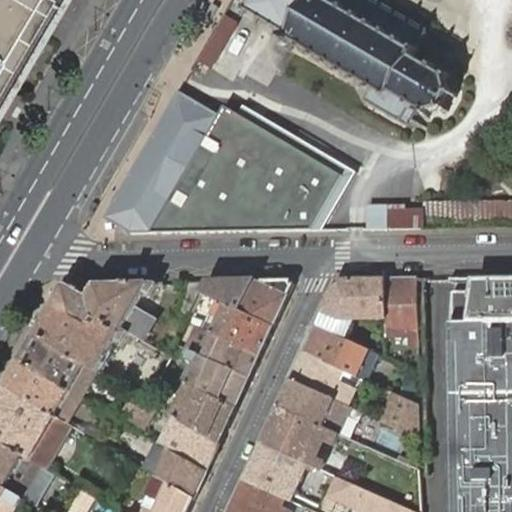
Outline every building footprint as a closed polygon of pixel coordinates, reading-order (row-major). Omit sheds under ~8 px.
[(60,0),(0,0),(0,102),(7,90),(41,33),(60,0)] [(248,0),(244,8),(246,9),(259,17),(285,33),(292,37),(313,0),(338,0),(421,49),(421,47),(425,50),(430,40),(427,38),(428,34),(426,33),(414,26),(369,0),(248,0)] [(313,0),(292,37),(285,33),(278,44),(291,52),(296,43),(304,47),(301,52),(304,54),(307,49),(317,55),(314,60),(319,63),(322,57),(331,63),(328,68),(333,71),(336,66),(346,72),(343,77),(347,79),(349,74),(360,80),(356,86),(361,88),(364,83),(374,88),(366,102),(410,128),(420,112),(413,108),(414,106),(425,112),(425,118),(429,118),(430,112),(431,112),(432,112),(433,112),(433,111),(434,111),(435,111),(436,111),(437,111),(438,110),(439,110),(440,109),(441,109),(445,114),(448,111),(444,106),(445,106),(445,105),(446,105),(446,104),(447,104),(447,103),(447,102),(448,101),(449,100),(449,99),(449,98),(450,98),(450,97),(456,97),(457,92),(451,92),(451,91),(451,90),(450,89),(450,88),(450,87),(450,85),(450,84),(449,84),(449,83),(448,81),(448,80),(453,77),(450,73),(445,77),(444,76),(443,76),(443,75),(442,75),(442,74),(441,73),(440,73),(439,72),(438,72),(437,72),(437,71),(436,71),(436,70),(438,65),(434,62),(432,68),(416,59),(420,54),(418,53),(421,49),(338,0),(313,0)] [(227,17),(201,61),(233,79),(258,36),(227,17)] [(7,90),(0,102),(0,119),(7,124),(8,122),(20,100),(21,99),(7,90)] [(222,116),(179,92),(126,182),(105,219),(131,234),(314,231),(345,177),(227,108),(222,116)] [(370,231),(425,229),(424,211),(402,211),(403,206),(388,207),(370,207),(370,231)] [(511,209),(502,210),(424,211),(425,229),(511,228),(511,209)] [(511,511),(511,277),(476,278),(474,302),(453,302),(453,322),(451,323),(454,511),(511,511)] [(420,336),(419,279),(387,280),(387,318),(387,336),(420,336)] [(387,318),(387,280),(339,281),(338,282),(324,312),(317,326),(346,340),(348,319),(387,318)] [(257,282),(209,283),(203,295),(214,300),(227,306),(242,313),(257,282)] [(292,282),(257,282),(242,313),(276,328),(295,285),(292,282)] [(209,283),(190,283),(176,314),(190,320),(203,295),(209,283)] [(66,285),(53,306),(92,328),(97,318),(123,333),(125,330),(132,334),(144,341),(156,321),(138,309),(147,293),(153,297),(161,284),(66,285)] [(227,306),(214,300),(211,307),(215,310),(213,315),(222,319),(214,335),(262,357),(276,328),(242,313),(227,306)] [(92,328),(53,306),(36,335),(97,372),(100,374),(120,340),(126,344),(132,334),(125,330),(123,333),(97,318),(92,328)] [(222,319),(213,315),(206,331),(214,335),(222,319)] [(199,328),(189,324),(178,345),(189,350),(199,328)] [(317,326),(305,353),(345,372),(358,378),(371,351),(346,340),(317,326)] [(206,331),(199,328),(189,350),(191,352),(204,357),(252,379),(262,357),(214,335),(206,331)] [(97,372),(36,335),(21,362),(82,398),(97,372)] [(238,409),(252,379),(204,357),(191,352),(187,359),(197,364),(187,385),(238,409)] [(305,353),(292,380),(338,402),(349,407),(357,391),(340,383),(345,372),(305,353)] [(82,398),(21,362),(5,388),(71,427),(86,401),(82,398)] [(400,397),(421,406),(420,372),(406,367),(400,397)] [(340,383),(357,391),(362,380),(358,378),(345,372),(340,383)] [(292,380),(279,408),(325,428),(337,434),(342,424),(344,425),(352,408),(349,407),(338,402),(292,380)] [(221,445),(238,409),(187,385),(172,416),(177,419),(182,422),(221,445)] [(71,427),(5,388),(0,397),(0,442),(25,457),(42,467),(46,470),(51,463),(66,435),(71,427)] [(157,407),(151,404),(135,394),(122,416),(145,430),(157,407)] [(382,421),(390,425),(400,397),(393,394),(382,421)] [(390,425),(422,439),(421,406),(400,397),(390,425)] [(336,443),(340,435),(337,434),(325,428),(279,408),(263,445),(311,467),(322,472),(326,463),(327,462),(316,457),(325,438),(336,443)] [(174,438),(182,422),(177,419),(169,436),(174,438)] [(209,472),(221,445),(182,422),(174,438),(168,449),(209,472)] [(25,457),(0,442),(0,486),(6,489),(23,500),(42,467),(25,457)] [(196,500),(209,472),(168,449),(157,443),(144,470),(157,477),(196,500)] [(263,445),(246,481),(287,499),(295,503),(311,467),(263,445)] [(422,511),(422,492),(331,452),(327,462),(326,463),(322,472),(328,474),(331,476),(336,478),(373,494),(412,511),(422,511)] [(330,490),(336,478),(331,476),(328,474),(322,487),(330,490)] [(190,511),(196,500),(157,477),(147,496),(141,507),(137,511),(130,511),(125,509),(123,511),(190,511)] [(337,502),(358,511),(412,511),(373,494),(336,478),(330,490),(327,497),(337,502)] [(246,481),(237,501),(260,511),(299,511),(302,507),(295,503),(287,499),(246,481)] [(82,491),(72,484),(65,496),(75,503),(82,491)] [(6,489),(0,486),(0,511),(17,511),(24,500),(23,500),(6,489)] [(87,511),(96,498),(82,491),(75,503),(69,511),(87,511)] [(260,511),(237,501),(231,511),(260,511)]
